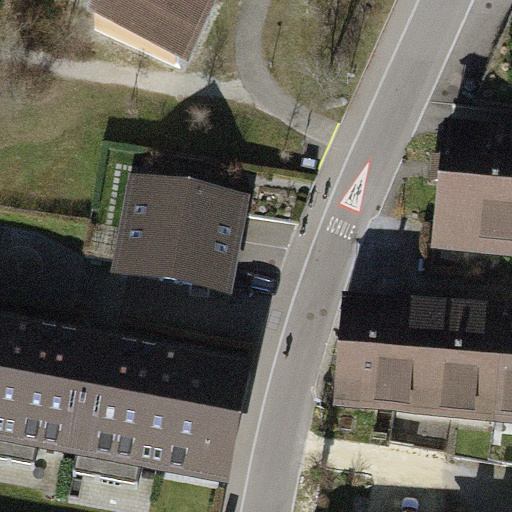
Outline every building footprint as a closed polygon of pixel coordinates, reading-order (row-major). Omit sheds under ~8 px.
[(95,31),(182,68),(213,0),(83,0),(105,10),(95,31)] [(511,133),(459,131),(451,261),(511,264),(511,133)] [(248,204),(135,184),(119,277),(232,297),(248,204)] [(507,318),(350,310),(341,409),(495,428),(507,318)] [(244,358),(0,312),(0,440),(219,482),(244,358)] [(511,318),(507,318),(495,428),(511,429),(511,318)]
